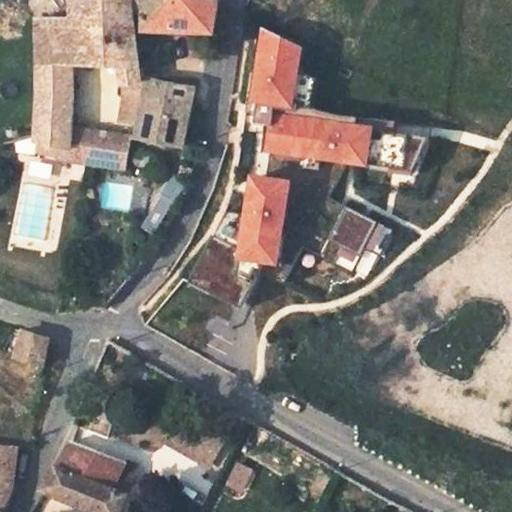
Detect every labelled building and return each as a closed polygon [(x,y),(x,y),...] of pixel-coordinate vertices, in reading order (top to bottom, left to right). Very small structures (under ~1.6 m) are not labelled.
[(35,157),(82,163),(125,169),(131,135),(140,136),(141,139),(182,145),(194,87),(142,76),(133,10),(131,0),(71,0),(71,20),(39,20),(41,99),(36,133),(35,157)] [(146,9),(147,30),(215,32),(220,0),(131,0),(133,10),(146,9)] [(261,30),(245,98),(291,109),(307,40),(261,30)] [(271,106),(264,150),(372,167),(372,164),(416,171),(422,135),(375,127),(376,122),(271,106)] [(237,259),(281,263),(289,176),(245,172),(237,259)] [(364,245),(379,252),(392,227),(347,205),(324,251),(354,266),(364,245)] [(210,239),(191,280),(240,303),(250,281),(231,273),(236,263),(223,257),(227,248),(210,239)] [(23,330),(16,361),(45,368),(49,339),(23,330)] [(202,425),(166,444),(210,468),(240,422),(213,405),(202,425)] [(45,493),(96,511),(121,511),(140,465),(75,441),(45,493)] [(0,511),(4,511),(13,490),(19,447),(0,446),(0,511)] [(234,511),(237,506),(221,498),(214,511),(234,511)]
